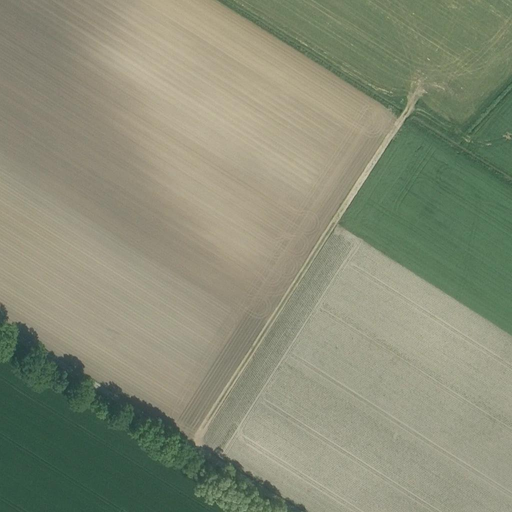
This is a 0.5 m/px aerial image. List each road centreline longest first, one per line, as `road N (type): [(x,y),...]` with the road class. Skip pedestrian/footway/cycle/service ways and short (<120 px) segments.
road 1 (track): [(511,87),(456,132),(416,110),(410,116),(198,447)]
road 2 (unclassified): [(0,323),(300,511)]
